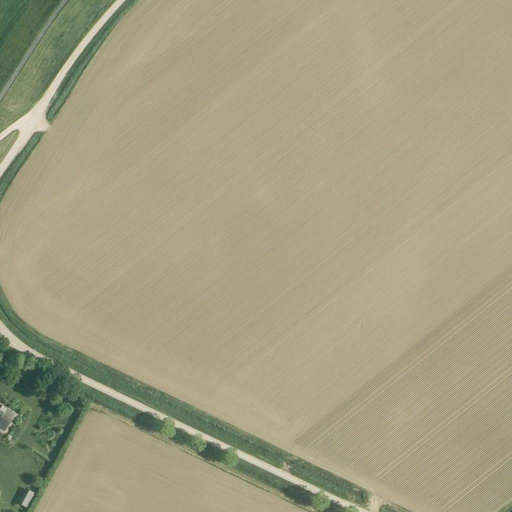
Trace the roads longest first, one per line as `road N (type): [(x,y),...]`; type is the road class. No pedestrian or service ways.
road 1 (unclassified): [(360,511),(94,385),(27,350),(0,325)]
road 2 (unclassified): [(0,172),(123,0)]
